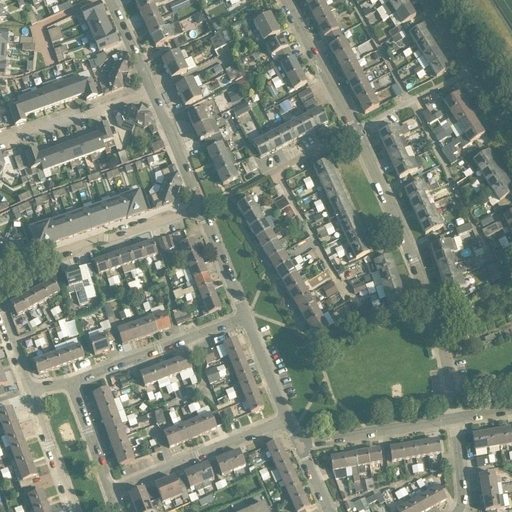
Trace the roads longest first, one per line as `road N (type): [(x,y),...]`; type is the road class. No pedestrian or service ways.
road 1 (residential): [(453,419),(420,270),(354,130)]
road 2 (residential): [(0,276),(198,208)]
road 3 (residential): [(109,492),(286,419)]
road 4 (residential): [(244,317),(68,382)]
road 5 (residential): [(198,208),(354,130)]
road 6 (residential): [(150,91),(0,141)]
road 7 (unclassified): [(299,445),(453,419)]
road 8 (residential): [(354,130),(289,0)]
road 9 (residential): [(354,130),(472,69)]
road 10 (residential): [(73,511),(28,390)]
road 11 (unclassified): [(198,208),(150,91)]
